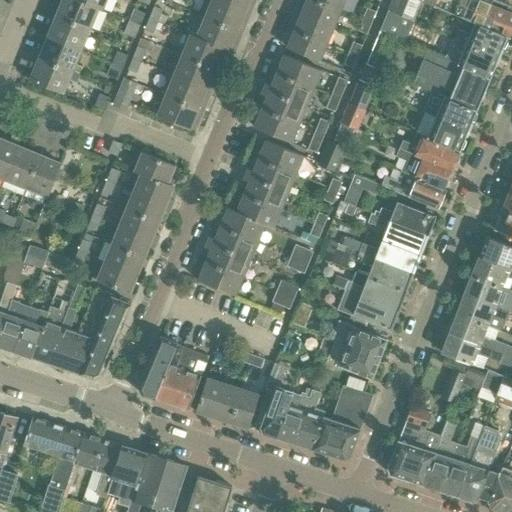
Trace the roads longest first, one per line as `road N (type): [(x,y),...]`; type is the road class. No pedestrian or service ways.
road 1 (residential): [(355,493),(511,113)]
road 2 (residential): [(113,411),(207,163)]
road 3 (residential): [(207,163),(129,127),(95,127),(0,88)]
road 4 (residential): [(207,163),(281,0)]
road 5 (residential): [(277,468),(113,411)]
